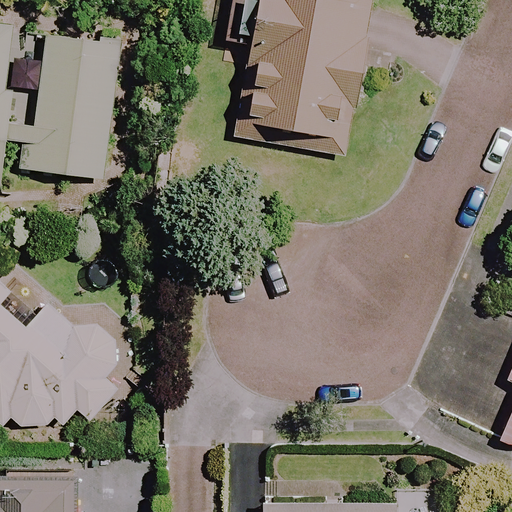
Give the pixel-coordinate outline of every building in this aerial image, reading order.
[(340,158),(366,0),(233,0),(227,43),(247,46),(232,140),(340,158)] [(5,28),(0,27),(0,188),(20,190),(21,172),(116,179),(125,46),(4,37),(5,28)] [(0,279),(0,424),(4,428),(127,433),(131,307),(59,304),(11,266),(0,279)] [(511,380),(491,435),(511,443),(511,380)] [(212,511),(210,452),(164,455),(167,511),(212,511)] [(82,511),(81,475),(0,476),(0,511),(82,511)] [(390,511),(391,508),(269,503),(269,511),(390,511)]
